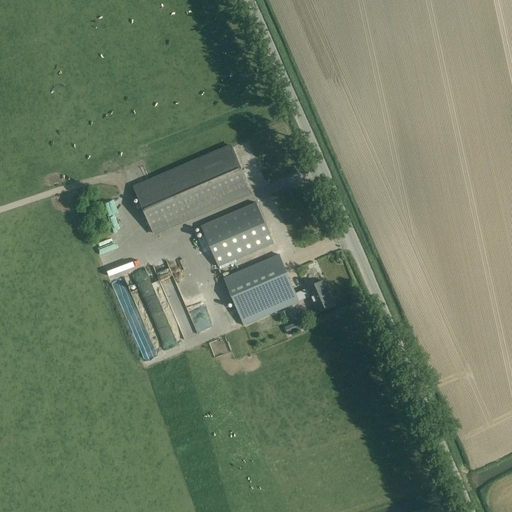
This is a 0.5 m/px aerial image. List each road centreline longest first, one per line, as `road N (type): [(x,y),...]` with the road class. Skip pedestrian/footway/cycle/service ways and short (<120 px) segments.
road 1 (unclassified): [(467,511),(248,0)]
road 2 (track): [(0,209),(111,179),(147,243)]
